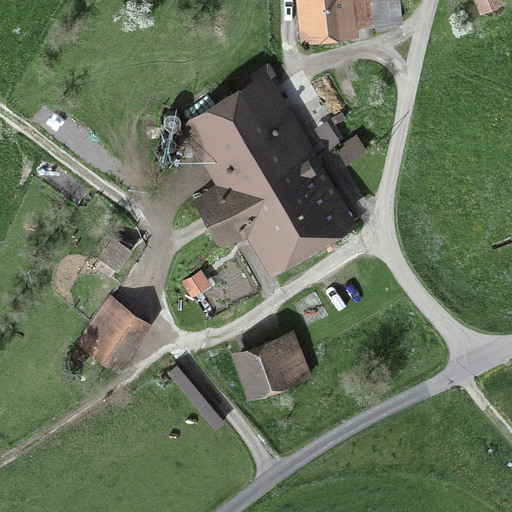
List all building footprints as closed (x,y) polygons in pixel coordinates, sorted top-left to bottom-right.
[(358,0),(298,0),(301,24),(361,18),(358,0)] [(477,0),(482,8),(499,0),(477,0)] [(262,81),(191,124),(229,185),(201,202),(222,238),(249,222),(270,258),(343,214),(262,81)] [(117,240),(106,258),(118,265),(129,248),(117,240)] [(140,320),(108,300),(74,355),(92,366),(99,355),(113,364),(140,320)] [(283,335),(242,348),(253,385),(295,372),(283,335)]
